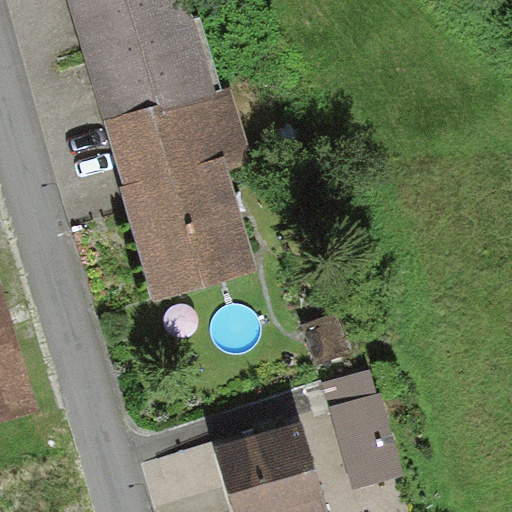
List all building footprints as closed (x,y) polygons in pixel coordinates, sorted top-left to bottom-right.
[(67,0),(104,134),(150,120),(153,129),(218,110),(216,101),(196,27),(178,0),(67,0)] [(104,134),(157,308),(260,277),(229,176),(254,169),(232,96),(216,101),(218,110),(153,129),(150,120),(104,134)] [(0,428),(38,417),(0,290),(0,428)] [(328,390),(357,492),(400,480),(371,378),(328,390)] [(321,511),(298,430),(217,454),(235,511),(321,511)]
